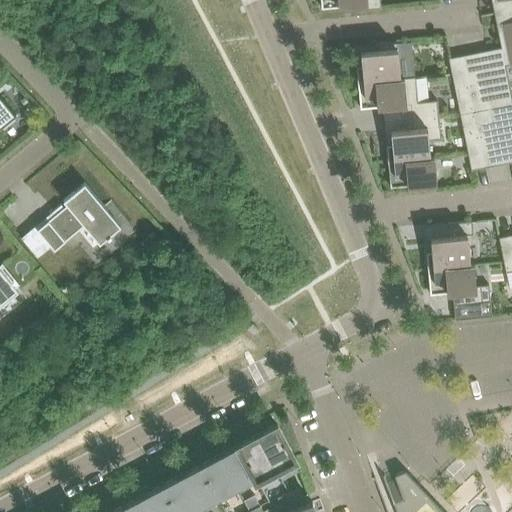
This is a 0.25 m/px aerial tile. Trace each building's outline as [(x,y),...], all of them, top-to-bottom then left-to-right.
[(320,0),(322,7),(353,4),(353,9),(381,7),(380,0),(320,0)] [(511,0),(497,0),(499,11),(511,8),(511,0)] [(490,59),(465,64),(470,89),(474,111),(511,103),(511,94),(506,65),(511,63),(511,8),(499,11),(504,36),(505,36),(507,46),(502,48),(488,50),(490,59)] [(362,65),(356,65),(358,82),(400,78),(397,42),(378,44),(378,49),(361,51),(362,65)] [(465,64),(451,67),(452,74),(456,92),(470,89),(465,64)] [(400,78),(358,82),(360,107),(382,105),(411,102),(412,115),(438,113),(437,100),(417,101),(415,76),(400,78)] [(470,89),(456,92),(460,111),(460,113),(474,111),(470,89)] [(0,126),(16,114),(0,94),(0,126)] [(511,103),(474,111),(478,132),(484,157),(509,152),(511,161),(511,160),(511,103)] [(474,111),(460,113),(464,135),(478,132),(474,111)] [(392,143),(386,144),(388,160),(430,156),(429,138),(441,137),(438,113),(412,115),(413,127),(391,129),(392,143)] [(478,132),(464,135),(469,155),(470,160),(484,157),(478,132)] [(430,156),(388,160),(390,186),(421,183),(422,188),(437,187),(434,156),(430,156)] [(37,229),(54,250),(84,225),(100,243),(107,237),(108,238),(112,236),(111,234),(121,225),(86,183),(64,201),(69,206),(62,212),(60,210),(37,229)] [(426,251),(428,267),(470,263),(467,234),(473,233),(472,220),(447,222),(448,235),(430,237),(432,250),(426,251)] [(511,243),(501,246),(506,271),(511,270),(511,243)] [(0,305),(19,290),(16,287),(20,284),(2,263),(0,264),(0,305)] [(474,263),(470,263),(428,267),(430,293),(480,289),(481,300),(454,303),(455,319),(492,315),(490,300),(489,284),(476,285),(474,263)] [(278,425),(257,436),(275,469),(296,457),(278,425)] [(257,436),(237,446),(255,479),(275,469),(257,436)] [(237,446),(217,457),(234,490),(255,479),(237,446)] [(217,457),(197,468),(214,501),(234,490),(217,457)] [(197,468),(177,478),(194,511),(214,501),(197,468)] [(445,511),(405,469),(394,474),(404,498),(395,502),(384,473),(374,477),(387,511),(445,511)] [(177,478),(156,489),(168,511),(192,511),(194,511),(177,478)] [(303,495),(300,488),(289,492),(292,500),(303,495)] [(168,511),(156,489),(136,500),(142,511),(168,511)] [(278,497),(281,504),(292,500),(289,492),(278,497)] [(142,511),(136,500),(116,510),(117,511),(142,511)] [(283,511),(316,511),(313,501),(283,511)]
